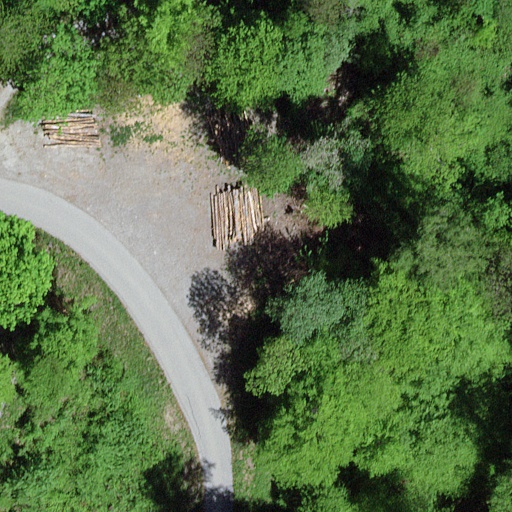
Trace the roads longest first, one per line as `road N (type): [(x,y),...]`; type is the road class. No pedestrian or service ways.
road 1 (track): [(215,511),(207,431),(183,367),(124,280),(60,223),(0,201)]
road 2 (track): [(0,82),(61,44),(191,0)]
